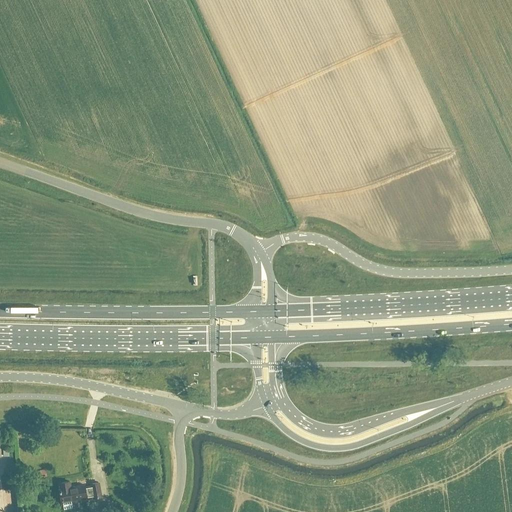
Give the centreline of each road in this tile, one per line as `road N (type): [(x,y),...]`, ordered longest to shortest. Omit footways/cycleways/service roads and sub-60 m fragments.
road 1 (unclassified): [(0,163),(129,209),(220,225),(257,254)]
road 2 (unclassified): [(257,254),(303,238),(397,274),(511,270)]
road 3 (primary): [(0,336),(256,338)]
road 4 (primary): [(256,312),(0,311)]
road 5 (primary): [(511,298),(274,312)]
road 6 (primary): [(274,337),(511,325)]
road 7 (tertiary): [(265,403),(293,437),(331,448),(370,440),(437,408)]
road 8 (unclassified): [(183,407),(45,378),(0,377)]
road 9 (tertiary): [(437,408),(330,432),(297,419),(279,395)]
